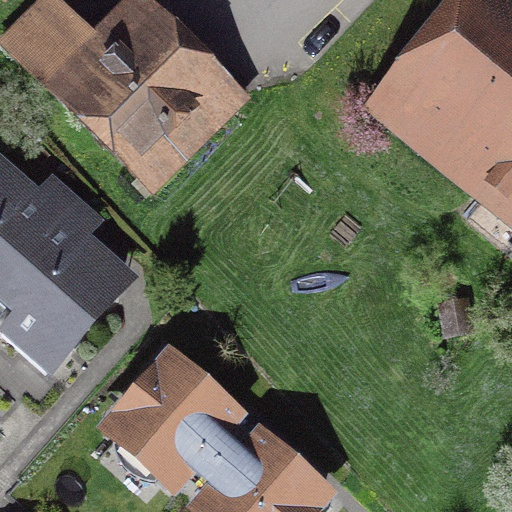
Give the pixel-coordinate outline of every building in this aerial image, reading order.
[(94,41),(53,0),(48,0),(3,46),(151,194),(232,112),(128,7),(94,41)] [(511,0),(470,0),(391,98),(511,197),(511,0)] [(0,302),(16,316),(0,334),(0,335),(45,375),(117,292),(72,252),(95,225),(50,185),(26,212),(0,188),(0,302)] [(463,305),(443,308),(447,333),(468,329),(463,305)] [(171,366),(113,433),(172,486),(231,419),(171,366)] [(261,445),(203,511),(308,511),(321,498),(261,445)]
